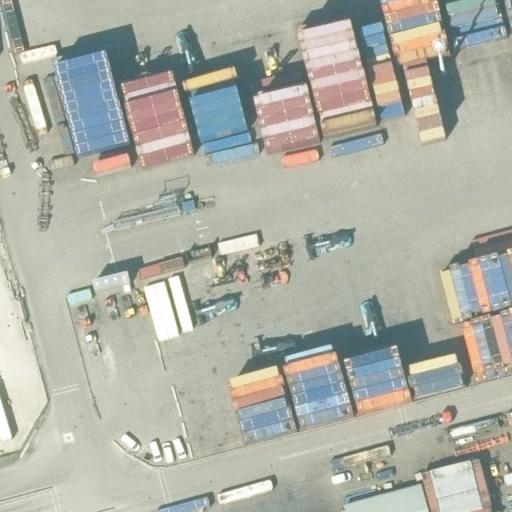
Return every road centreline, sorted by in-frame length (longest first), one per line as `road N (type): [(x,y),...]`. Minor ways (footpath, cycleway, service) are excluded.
road 1 (unknown): [(354,181),(294,265),(91,462)]
road 2 (unknown): [(39,266),(354,181)]
road 3 (unknown): [(361,0),(377,95),(354,181)]
road 4 (unknown): [(354,181),(511,191)]
